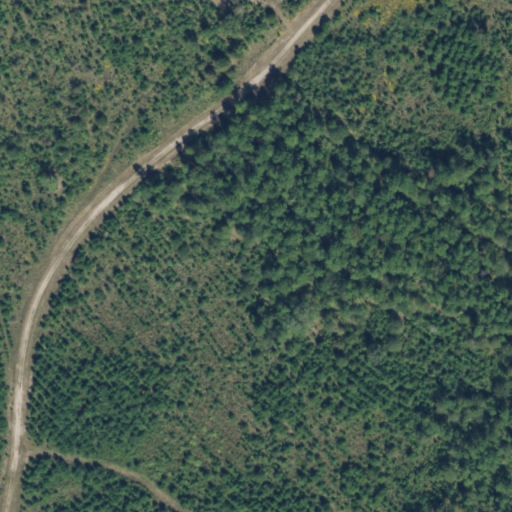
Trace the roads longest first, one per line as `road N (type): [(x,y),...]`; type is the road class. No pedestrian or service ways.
road 1 (residential): [(0,460),(80,268),(339,0)]
road 2 (residential): [(21,409),(117,511)]
